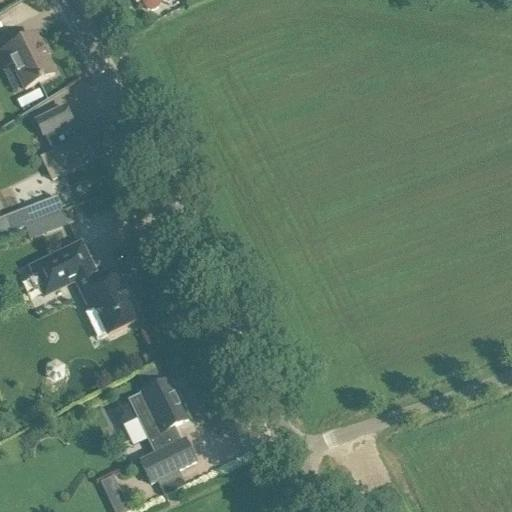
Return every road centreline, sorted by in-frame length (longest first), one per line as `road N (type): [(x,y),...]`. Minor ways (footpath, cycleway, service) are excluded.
road 1 (tertiary): [(294,453),(68,0)]
road 2 (unclassified): [(294,453),(511,379)]
